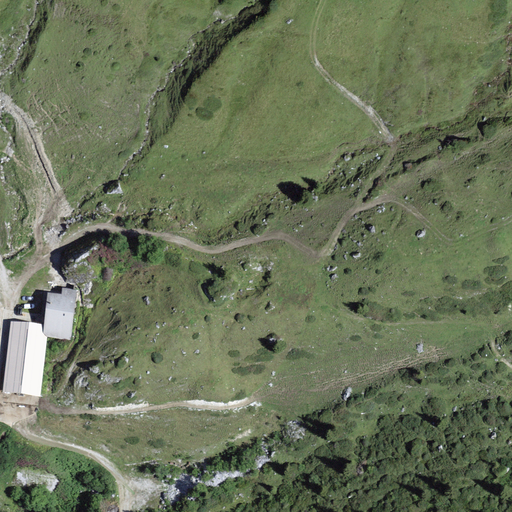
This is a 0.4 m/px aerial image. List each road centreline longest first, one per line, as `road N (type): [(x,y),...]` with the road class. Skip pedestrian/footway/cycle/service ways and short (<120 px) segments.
road 1 (track): [(218,244),(274,241),(313,262),(386,196),(458,244),(511,202)]
road 2 (track): [(7,300),(117,241),(218,244)]
road 3 (track): [(0,409),(26,433),(97,456),(121,482),(123,511)]
